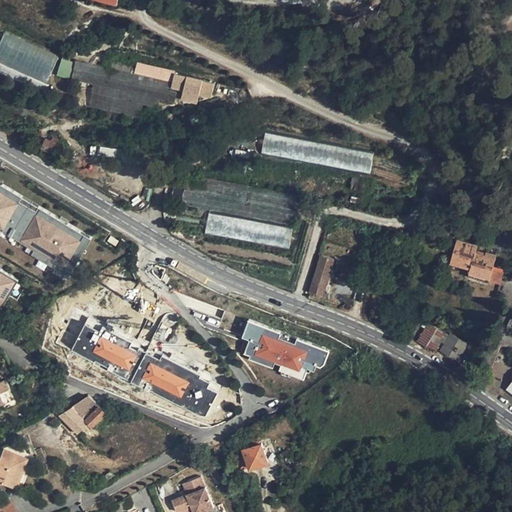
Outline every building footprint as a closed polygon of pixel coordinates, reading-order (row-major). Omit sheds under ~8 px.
[(3,33),(0,41),(0,65),(48,83),(58,53),(3,33)] [(61,58),(56,75),(68,78),(73,62),(61,58)] [(93,84),(88,105),(139,118),(181,104),(184,92),(189,75),(137,63),(134,74),(76,61),(71,79),(93,84)] [(218,82),(189,75),(184,92),(186,93),(185,102),(196,102),(198,90),(215,94),(218,82)] [(224,106),(210,110),(212,117),(227,114),(224,106)] [(375,153),(267,132),(263,154),(371,174),(375,153)] [(42,148),(54,153),(59,141),(53,139),(51,142),(46,140),(42,148)] [(0,219),(8,224),(25,196),(0,181),(0,219)] [(72,262),(89,234),(42,207),(25,236),(72,262)] [(294,226),(211,211),(207,233),(290,248),(294,226)] [(340,218),(333,216),(327,236),(335,238),(340,218)] [(456,240),(450,262),(470,268),(469,271),(490,278),(493,267),(497,255),(486,252),(485,255),(476,252),(476,249),(477,246),(456,240)] [(320,256),(310,292),(323,296),(334,260),(320,256)] [(0,300),(6,304),(23,276),(0,262),(0,300)] [(493,267),(490,278),(489,281),(500,284),(504,270),(493,267)] [(400,315),(407,317),(410,310),(403,307),(400,315)] [(392,311),(388,323),(395,326),(399,314),(392,311)] [(322,367),(327,353),(279,337),(280,333),(247,322),(241,339),(248,341),(243,357),(273,367),(274,363),(300,372),(304,361),(322,367)] [(428,322),(417,341),(435,351),(446,333),(428,322)] [(130,370),(138,352),(82,328),(73,348),(86,354),(87,351),(130,370)] [(450,332),(440,349),(457,360),(467,343),(450,332)] [(8,387),(0,389),(0,391),(3,400),(11,396),(8,387)] [(81,415),(86,419),(100,404),(90,393),(83,396),(82,396),(71,405),(81,415)] [(93,426),(107,410),(100,404),(86,419),(93,426)] [(81,415),(71,405),(65,411),(73,419),(72,420),(74,423),(81,415)] [(310,426),(304,429),(311,449),(318,447),(310,426)] [(235,446),(237,451),(260,443),(258,437),(245,441),(246,442),(235,446)] [(232,453),(239,472),(244,470),(269,462),(262,443),(260,443),(237,451),(232,453)] [(4,452),(24,460),(26,455),(6,448),(4,452)] [(0,481),(13,487),(24,460),(4,452),(0,461),(0,481)] [(24,460),(13,487),(17,488),(30,457),(26,455),(24,460)] [(292,455),(283,458),(287,469),(296,466),(292,455)] [(185,495),(171,499),(174,511),(212,511),(203,477),(182,483),(185,495)] [(0,505),(0,511),(17,511),(11,500),(0,505)]
